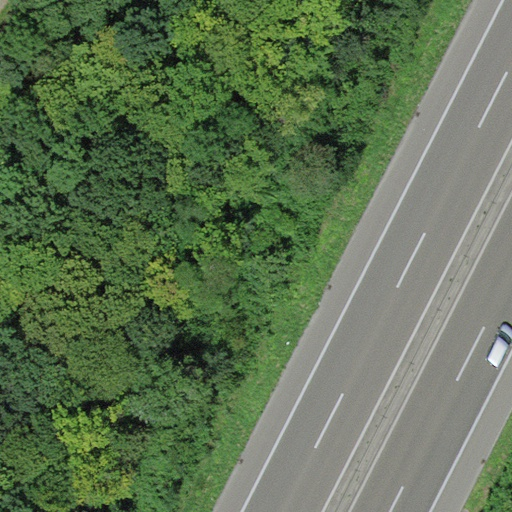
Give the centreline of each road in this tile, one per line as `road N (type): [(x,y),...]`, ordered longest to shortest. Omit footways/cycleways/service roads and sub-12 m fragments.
road 1 (motorway): [(511,57),(279,511)]
road 2 (motorway): [(403,511),(511,300)]
